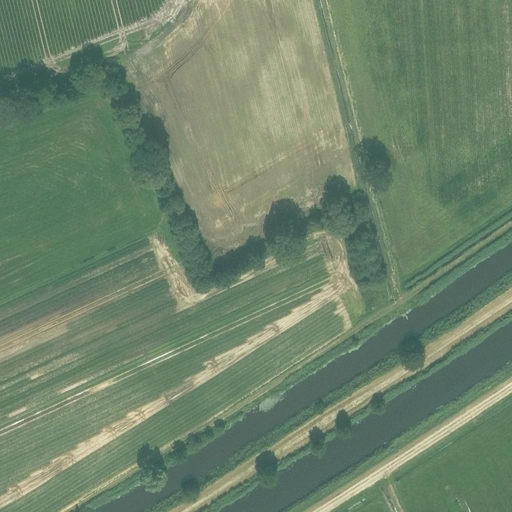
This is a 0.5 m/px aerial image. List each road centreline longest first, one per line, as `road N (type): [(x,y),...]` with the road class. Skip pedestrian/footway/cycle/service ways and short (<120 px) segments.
road 1 (track): [(185,511),(511,298)]
road 2 (track): [(320,511),(511,388)]
